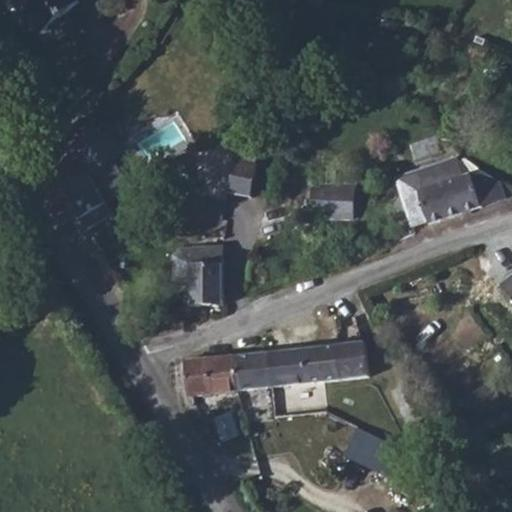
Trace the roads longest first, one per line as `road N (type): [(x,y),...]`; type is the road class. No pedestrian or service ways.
road 1 (unclassified): [(511,220),(135,360)]
road 2 (tertiary): [(0,137),(135,360)]
road 3 (tertiary): [(135,360),(229,511)]
